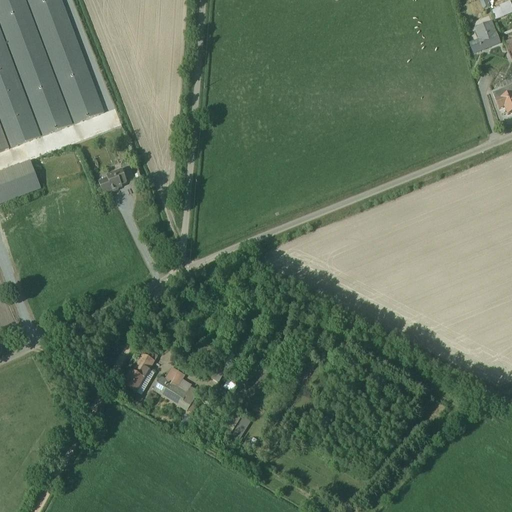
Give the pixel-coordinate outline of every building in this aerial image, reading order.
[(0,0),(0,117),(12,149),(105,114),(62,0),(0,0)] [(491,0),(495,8),(491,9),(496,20),(511,13),(511,4),(511,1),(507,3),(505,0),(491,0)] [(472,44),(476,52),(500,42),(497,34),(496,35),(490,22),(474,29),(479,42),(472,44)] [(511,40),(503,44),(511,64),(511,40)] [(503,108),(507,118),(511,115),(511,83),(491,92),(499,110),(503,108)] [(0,154),(11,150),(0,120),(0,154)] [(122,132),(111,133),(111,143),(123,142),(122,132)] [(0,206),(40,192),(29,163),(0,174),(0,206)] [(108,178),(98,183),(104,197),(123,189),(122,186),(128,184),(122,171),(108,177),(108,178)] [(132,370),(122,388),(136,395),(136,394),(142,397),(154,375),(150,373),(158,359),(145,352),(134,371),(132,370)] [(218,365),(210,381),(218,385),(227,370),(218,365)] [(161,379),(153,393),(193,416),(196,410),(191,407),(198,394),(190,390),(191,387),(183,382),(185,378),(172,370),(165,382),(161,379)] [(228,380),(223,389),(234,395),(239,385),(228,380)] [(185,417),(180,426),(181,426),(184,428),(190,420),(185,417)] [(241,421),(230,439),(238,444),(249,425),(241,421)]
